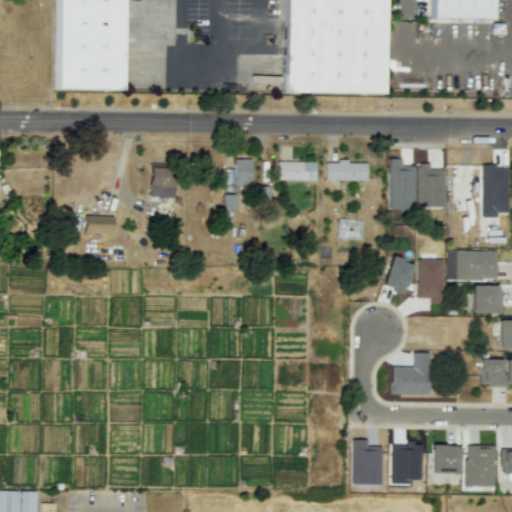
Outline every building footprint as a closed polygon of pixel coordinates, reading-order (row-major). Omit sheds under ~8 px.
[(118,89),(119,0),(53,0),(52,88),(118,89)] [(289,0),(287,95),(386,97),(387,0),(289,0)] [(435,19),(435,0),(495,0),(495,21),(435,19)] [(385,208),(411,209),(411,165),(399,165),(399,158),(386,158),(385,208)] [(249,159),(232,159),(232,168),(224,168),(224,189),(232,189),(232,187),(250,186),(249,159)] [(313,180),(313,161),(275,161),(275,180),(313,180)] [(364,180),(364,162),(323,161),(323,180),(364,180)] [(478,216),(495,217),(495,212),(504,212),(505,165),(479,165),(478,216)] [(173,167),(148,167),(147,196),(172,196),(173,167)] [(235,194),(221,194),(222,211),(236,210),(235,194)] [(111,216),(83,215),(82,232),(110,233),(111,216)] [(492,280),(493,251),(444,249),(443,279),(492,280)] [(379,286),(401,293),(410,261),(388,255),(379,286)] [(496,313),(496,285),(469,284),(468,312),(496,313)] [(495,348),(511,347),(511,319),(496,320),(495,348)] [(511,359),(500,359),(476,359),(476,386),(511,386),(511,359)] [(456,473),(457,445),(429,444),(428,472),(456,473)] [(490,485),(491,445),(462,445),(461,485),(490,485)] [(511,447),(502,447),(502,480),(511,479),(511,447)] [(32,511),(33,491),(0,490),(0,511),(32,511)]
